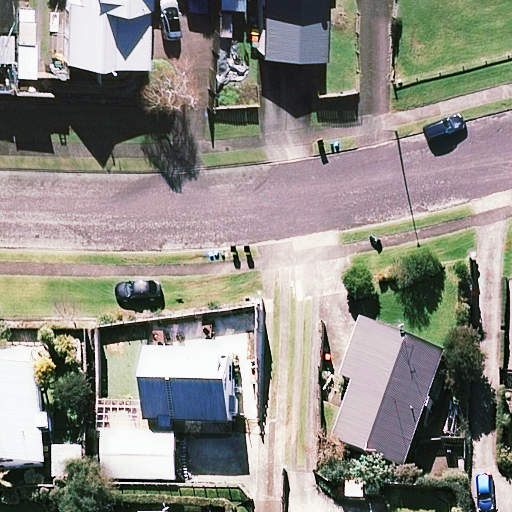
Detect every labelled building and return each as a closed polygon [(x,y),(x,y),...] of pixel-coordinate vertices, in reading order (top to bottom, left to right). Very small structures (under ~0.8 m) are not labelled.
[(146,0),(66,0),(64,62),(144,65),(146,0)] [(305,1),(288,0),(260,0),(257,56),(302,58),(305,1)] [(454,366),(373,331),(350,383),(364,389),(340,444),(409,473),(454,366)] [(147,425),(165,426),(164,434),(180,435),(181,427),(236,430),(240,361),(151,356),(147,425)] [(0,472),(50,471),(47,363),(0,364),(0,472)] [(178,483),(180,440),(105,437),(103,479),(178,483)]
